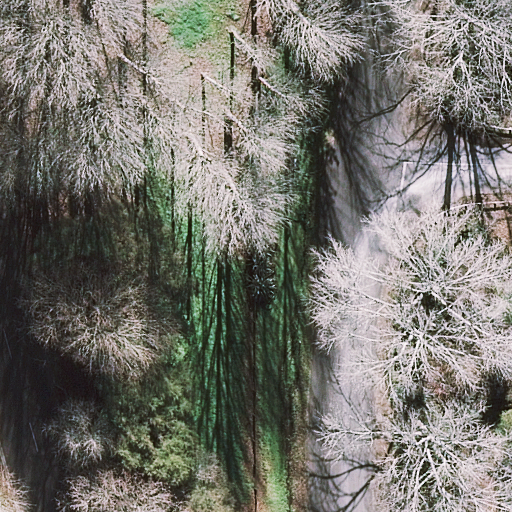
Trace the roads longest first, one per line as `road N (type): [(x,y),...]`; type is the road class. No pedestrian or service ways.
road 1 (residential): [(350,511),(371,159)]
road 2 (residential): [(49,511),(0,329)]
road 3 (residential): [(371,159),(396,0)]
road 4 (residential): [(371,159),(511,167)]
